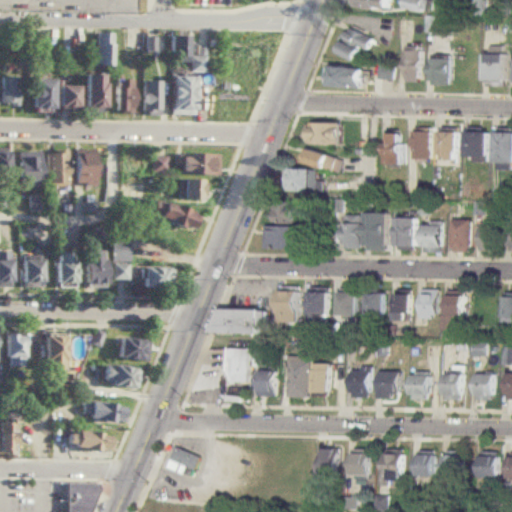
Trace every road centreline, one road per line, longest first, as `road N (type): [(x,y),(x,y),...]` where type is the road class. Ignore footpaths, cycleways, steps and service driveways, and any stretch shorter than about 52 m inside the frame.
road 1 (secondary): [(115,511),(323,0)]
road 2 (residential): [(511,429),(153,423)]
road 3 (residential): [(314,25),(0,20)]
road 4 (residential): [(511,271),(217,268)]
road 5 (residential): [(269,137),(0,131)]
road 6 (residential): [(511,108),(283,104)]
road 7 (residential): [(202,306),(0,306)]
road 8 (residential): [(132,471),(0,469)]
